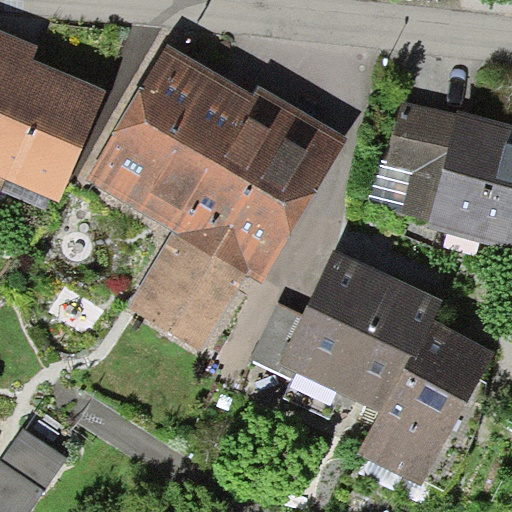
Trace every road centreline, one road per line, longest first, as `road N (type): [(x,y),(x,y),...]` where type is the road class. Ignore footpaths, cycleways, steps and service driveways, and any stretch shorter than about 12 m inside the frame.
road 1 (residential): [(136,0),(511,42)]
road 2 (residential): [(34,390),(240,511)]
